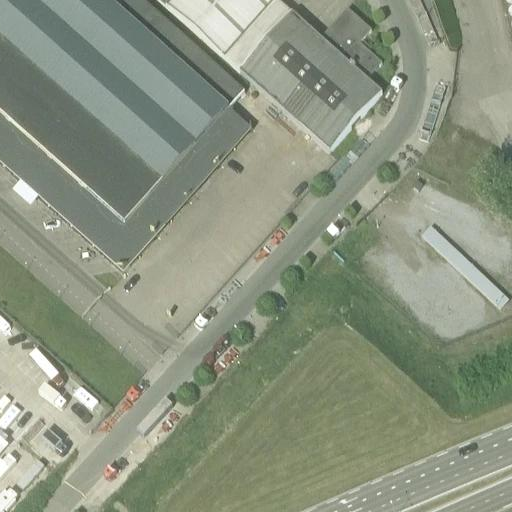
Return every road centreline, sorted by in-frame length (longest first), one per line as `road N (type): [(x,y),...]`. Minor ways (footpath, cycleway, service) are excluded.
road 1 (residential): [(54,511),(397,141),(415,81),(396,0)]
road 2 (primary): [(511,452),(368,511)]
